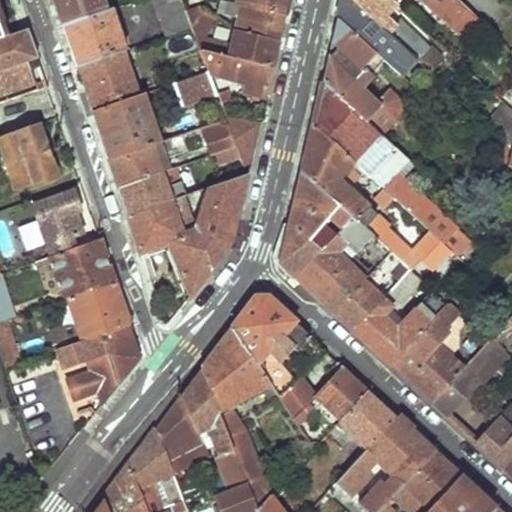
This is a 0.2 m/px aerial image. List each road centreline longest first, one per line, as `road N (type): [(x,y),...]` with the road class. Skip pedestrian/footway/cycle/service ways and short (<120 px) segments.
road 1 (residential): [(35,0),(149,328),(171,358)]
road 2 (residential): [(511,501),(254,266)]
road 3 (residential): [(254,266),(318,0)]
road 4 (residential): [(54,511),(171,358)]
road 5 (residential): [(171,358),(254,266)]
